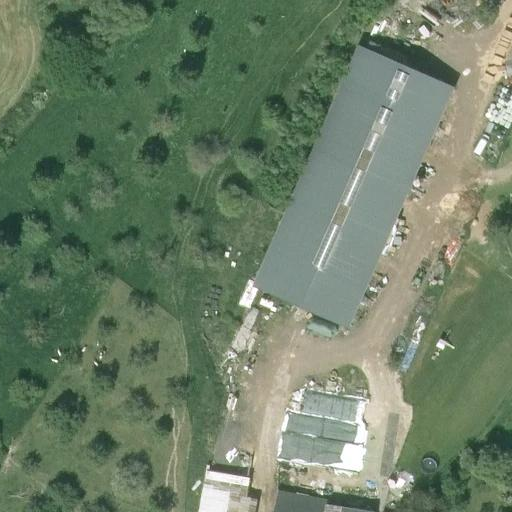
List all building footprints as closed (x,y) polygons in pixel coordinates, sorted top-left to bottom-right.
[(359,42),(251,282),(347,325),(455,85),(359,42)] [(361,467),(361,440),(285,438),(284,465),(361,467)] [(236,477),(254,478),(256,453),(238,452),(236,477)] [(225,489),(222,511),(245,511),(248,493),(225,489)] [(326,500),(277,493),(272,511),(363,511),(324,503),(326,500)]
